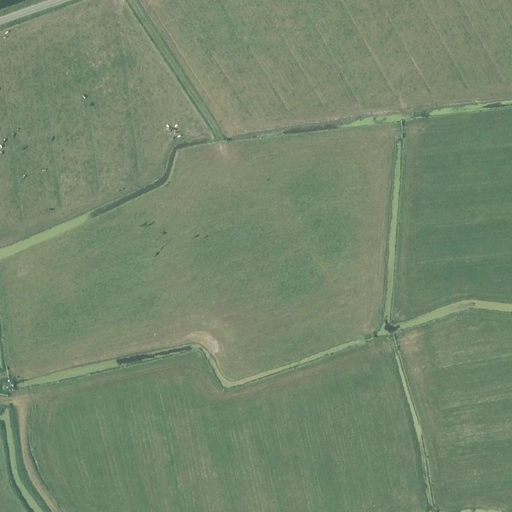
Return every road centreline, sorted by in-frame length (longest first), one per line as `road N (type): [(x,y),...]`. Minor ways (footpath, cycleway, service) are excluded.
road 1 (track): [(225,147),(132,0)]
road 2 (track): [(0,402),(23,407),(28,475),(54,511)]
